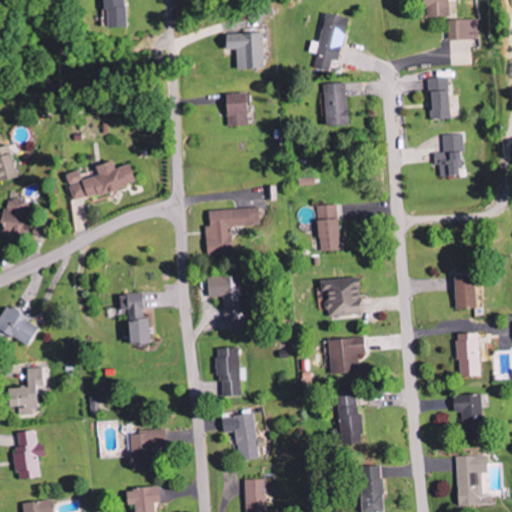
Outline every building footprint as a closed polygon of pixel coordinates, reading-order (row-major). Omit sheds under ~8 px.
[(124,28),(122,0),(101,0),(102,28),(124,28)] [(446,0),(422,0),(423,18),(447,17),(446,0)] [(313,71),(329,74),(331,61),(339,62),(346,19),(322,15),(313,71)] [(478,40),(478,20),(447,21),(448,41),(478,40)] [(262,70),(262,33),(222,35),(223,50),(234,50),(235,70),(262,70)] [(449,120),(448,79),(426,79),(427,120),(449,120)] [(346,126),(345,84),(321,84),(323,127),(346,126)] [(224,95),(224,127),(247,127),(246,95),(224,95)] [(438,178),(456,177),(456,162),(463,161),(462,135),(441,136),(442,154),(432,154),(432,166),(437,166),(438,178)] [(0,182),(18,178),(10,145),(0,147),(0,182)] [(128,165),(112,170),(110,162),(94,167),(96,177),(82,181),(79,172),(65,176),(73,203),(134,185),(128,165)] [(0,226),(0,231),(22,237),(29,205),(6,199),(0,226)] [(319,253),(339,251),(336,205),(315,207),(319,253)] [(231,228),(259,226),(258,208),(208,211),(209,227),(205,227),(206,257),(233,255),(231,228)] [(223,321),(242,320),(240,277),(206,278),(207,298),(222,298),(223,321)] [(474,309),(473,277),(452,278),(452,310),(474,309)] [(318,281),(318,294),(325,294),(325,317),(361,316),(360,280),(318,281)] [(147,344),(147,320),(143,320),(142,295),(117,296),(117,311),(123,311),(124,345),(147,344)] [(0,313),(0,333),(27,349),(40,328),(4,307),(0,313)] [(479,377),(478,334),(455,335),(456,377),(479,377)] [(328,340),(329,374),(358,373),(357,356),(364,355),(363,338),(328,340)] [(240,397),(238,348),(223,348),(224,358),(215,358),(215,382),(221,382),(221,398),(240,397)] [(17,414),(37,413),(36,388),(44,387),(43,368),(24,369),(25,388),(16,388),(17,414)] [(460,413),(460,425),(469,425),(469,420),(482,420),(480,395),(450,396),(451,413),(460,413)] [(100,412),(99,398),(88,398),(88,412),(100,412)] [(335,401),(338,431),(336,431),(337,445),(361,443),(357,399),(335,401)] [(255,439),(253,415),(221,418),(222,434),(235,432),(238,461),(258,459),(257,448),(265,447),(264,438),(255,439)] [(153,469),(152,448),(165,447),(165,431),(128,433),(129,470),(153,469)] [(39,478),(37,458),(44,457),(43,445),(35,445),(34,432),(15,433),(17,454),(13,454),(15,480),(39,478)] [(456,507),(491,506),(491,496),(482,496),(481,475),(486,474),(486,456),(454,457),(456,507)] [(382,511),(380,464),(358,465),(359,511),(382,511)] [(243,481),(243,511),(265,511),(264,481),(243,481)] [(153,511),(153,504),(159,504),(158,488),(123,491),(124,507),(131,506),(131,511),(153,511)] [(21,511),(50,511),(51,503),(21,503),(21,511)]
